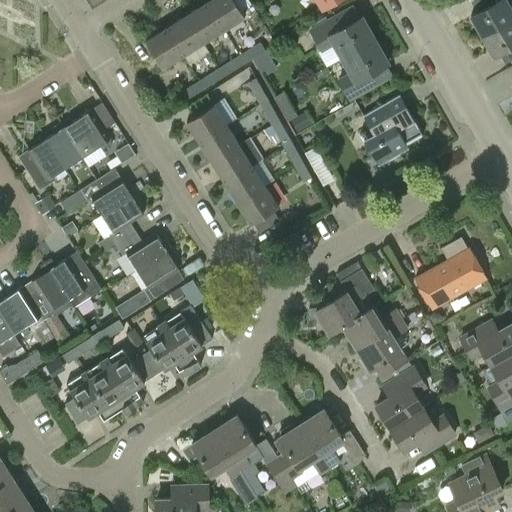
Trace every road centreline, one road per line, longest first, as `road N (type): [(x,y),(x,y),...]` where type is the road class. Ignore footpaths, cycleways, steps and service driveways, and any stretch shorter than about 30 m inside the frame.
road 1 (residential): [(285,276),(215,243),(94,56)]
road 2 (residential): [(285,276),(499,160)]
road 3 (residential): [(121,477),(129,446),(234,378),(259,332)]
road 4 (residential): [(259,332),(320,361),(386,468)]
road 5 (tertiary): [(499,160),(410,0)]
road 6 (residential): [(0,401),(53,474),(121,477)]
